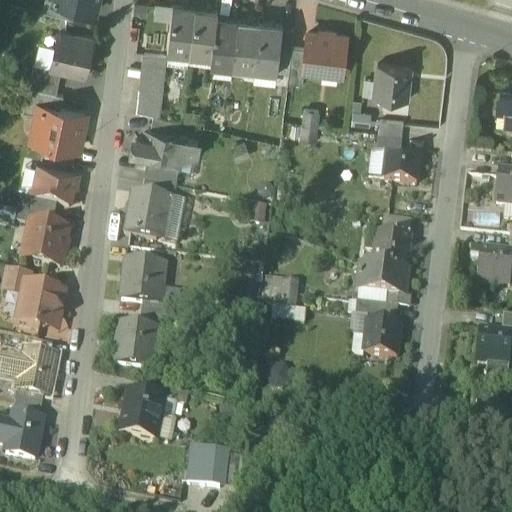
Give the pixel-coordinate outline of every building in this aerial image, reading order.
[(44,0),(42,12),(73,19),(76,7),(52,2),(52,1),(46,0),(44,0)] [(76,7),(95,12),(98,0),(52,0),(52,1),(52,2),(76,7)] [(171,6),(166,45),(189,48),(194,9),(171,6)] [(189,48),(211,51),(215,19),(216,12),(194,9),(189,48)] [(210,60),(232,62),(237,22),(215,19),(211,51),(211,56),(210,60)] [(232,62),(254,65),(259,25),(237,22),(232,62)] [(281,27),(259,25),(254,65),(276,68),(278,54),(281,30),(281,27)] [(278,54),(290,56),(291,46),(293,31),(281,30),(278,54)] [(304,69),(340,73),(344,36),(333,35),(333,33),(319,31),(319,33),(307,32),(305,48),(303,69),(304,69)] [(61,69),(84,75),(92,40),(58,32),(50,67),(61,69)] [(189,53),(189,48),(166,45),(165,55),(166,55),(165,62),(187,65),(189,53)] [(305,48),(291,46),(290,56),(287,82),(302,84),(304,69),(303,69),(305,48)] [(189,53),(211,56),(211,51),(189,48),(189,53)] [(142,53),(141,65),(164,67),(165,62),(166,55),(165,55),(142,53)] [(28,87),(55,93),(61,69),(50,67),(33,63),(28,87)] [(397,98),(407,99),(410,67),(377,64),(374,96),(397,98)] [(163,79),(164,67),(141,65),(139,77),(163,79)] [(162,91),(163,79),(139,77),(138,88),(162,91)] [(33,113),(43,115),(45,106),(60,109),(63,95),(28,88),(22,111),(33,113)] [(159,117),(162,91),(138,88),(135,112),(152,116),(159,117)] [(495,124),(506,126),(511,126),(511,93),(499,92),(495,124)] [(75,149),(77,149),(84,114),(60,109),(45,106),(43,115),(38,139),(34,138),(33,140),(51,144),(75,149)] [(304,109),(302,124),(316,125),(318,110),(304,109)] [(27,139),(33,140),(34,138),(38,139),(43,115),(33,113),(27,139)] [(159,117),(152,116),(150,130),(178,135),(181,122),(159,117)] [(381,120),(379,133),(397,135),(399,122),(381,120)] [(314,140),(316,125),(302,124),(300,139),(314,140)] [(181,160),(181,158),(185,138),(185,136),(178,135),(150,130),(148,129),(146,139),(143,152),(139,151),(139,154),(135,171),(146,173),(167,177),(171,158),(181,160)] [(396,148),(397,135),(379,133),(378,146),(396,148)] [(134,153),(139,154),(139,151),(143,152),(146,139),(137,138),(134,139),(132,151),(134,153)] [(197,140),(185,138),(181,158),(193,160),(197,140)] [(49,156),(72,160),(75,149),(51,144),(49,156)] [(384,186),(416,190),(420,158),(387,154),(384,186)] [(56,207),(68,210),(70,199),(73,199),(76,185),(73,185),(76,173),(39,166),(32,201),(32,202),(56,207)] [(146,173),(144,185),(175,191),(177,179),(167,177),(146,173)] [(494,207),(511,209),(511,176),(497,175),(494,207)] [(173,202),(175,191),(144,185),(143,185),(141,196),(173,202)] [(123,238),(155,244),(159,225),(168,227),(173,202),(141,196),(135,195),(131,218),(127,217),(123,238)] [(21,199),(19,212),(54,219),(56,207),(32,202),(32,201),(21,199)] [(0,224),(15,225),(16,212),(0,211),(0,224)] [(51,231),(54,219),(19,212),(16,225),(30,228),(30,227),(51,231)] [(42,267),(60,271),(62,259),(64,260),(66,247),(64,246),(67,234),(51,231),(30,227),(30,228),(23,263),(27,264),(30,267),(38,268),(42,267)] [(377,238),(373,269),(373,270),(405,274),(409,242),(407,241),(379,238),(377,238)] [(477,285),(509,289),(511,264),(511,256),(480,253),(477,285)] [(141,306),(160,308),(164,268),(125,264),(120,304),(141,306)] [(406,274),(405,274),(373,270),(373,269),(361,268),(360,279),(359,279),(358,282),(360,282),(358,295),(386,298),(403,300),(405,285),(402,285),(403,275),(406,275),(406,274)] [(2,295),(22,299),(24,292),(28,293),(29,289),(31,277),(7,272),(2,295)] [(290,283),(288,299),(301,301),(303,285),(290,283)] [(16,327),(39,332),(61,318),(44,292),(40,295),(28,293),(24,292),(22,299),(16,327)] [(66,297),(44,292),(61,318),(66,297)] [(358,295),(357,307),(372,309),(372,308),(385,310),(386,298),(358,295)] [(299,319),(301,301),(288,299),(285,318),(299,319)] [(141,306),(140,318),(163,321),(164,309),(160,308),(141,306)] [(367,326),(394,329),(396,311),(385,310),(372,308),(372,309),(357,307),(355,307),(354,320),(368,322),(367,326)] [(57,336),(61,318),(39,332),(57,336)] [(163,321),(140,318),(138,330),(157,332),(161,333),(163,321)] [(366,326),(364,343),(363,359),(395,363),(399,330),(394,329),(367,326),(366,326)] [(112,367),(152,372),(157,332),(138,330),(117,327),(112,367)] [(475,367),(486,368),(508,370),(511,339),(511,338),(479,334),(475,367)] [(362,359),(363,359),(364,343),(354,341),(351,358),(354,362),(358,362),(362,363),(362,359)] [(41,398),(47,399),(55,360),(25,354),(24,362),(0,357),(0,358),(0,380),(19,384),(17,394),(41,398)] [(506,387),(508,370),(486,368),(485,380),(484,380),(483,382),(485,382),(484,384),(506,387)] [(163,404),(175,407),(178,393),(149,387),(147,399),(163,403),(163,404)] [(175,407),(183,408),(186,395),(178,393),(175,407)] [(17,394),(15,406),(39,411),(41,398),(17,394)] [(119,438),(155,445),(163,404),(163,403),(147,399),(130,396),(125,420),(123,420),(119,438)] [(37,422),(39,411),(15,406),(13,418),(37,422)] [(5,457),(34,463),(42,423),(37,422),(13,418),(11,427),(0,424),(0,447),(6,449),(5,457)] [(183,490),(217,493),(221,455),(186,452),(183,490)]
